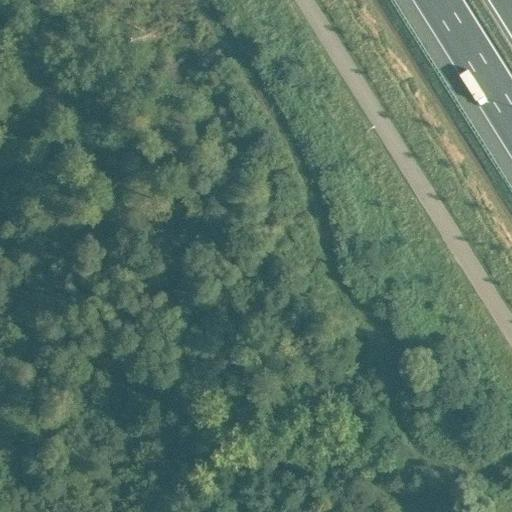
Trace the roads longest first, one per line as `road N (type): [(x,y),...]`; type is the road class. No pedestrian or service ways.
road 1 (unclassified): [(511,337),(302,0)]
road 2 (motorway): [(438,0),(511,118)]
